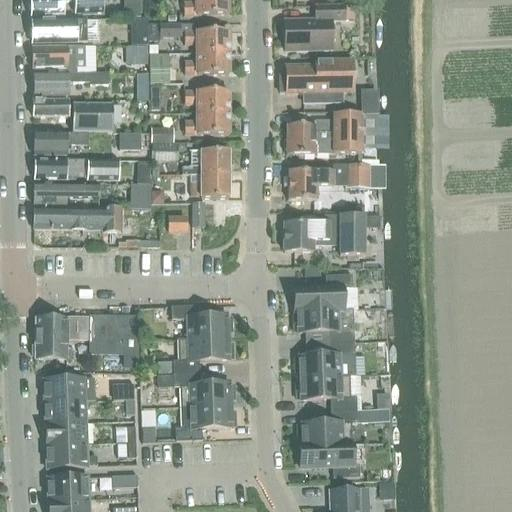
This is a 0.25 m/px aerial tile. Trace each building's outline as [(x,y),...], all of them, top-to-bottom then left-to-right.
[(63,18),(63,3),(75,3),(75,16),(103,15),(102,0),(30,0),(31,19),(63,18)] [(227,0),(195,0),(195,5),(183,5),(184,18),(196,18),(228,17),(227,0)] [(315,9),(315,23),(284,23),(285,53),(331,52),(331,23),(344,22),(344,8),(315,9)] [(147,21),(131,21),(131,38),(147,38),(147,21)] [(76,22),(31,23),(32,46),(86,44),(86,22),(76,22)] [(159,27),(159,39),(179,39),(179,27),(159,27)] [(196,47),(196,56),(229,55),(228,33),(196,34),(184,34),(184,47),(196,47)] [(144,63),(143,47),(130,48),(131,63),(144,63)] [(32,50),(33,71),(66,71),(66,76),(76,76),(76,70),(85,70),(84,49),(32,50)] [(229,55),(196,56),(196,64),(184,64),(184,77),(196,77),(196,78),(229,77),(229,55)] [(168,56),(149,57),(150,85),(169,85),(168,56)] [(315,69),(285,70),(285,96),(303,96),(303,106),(344,106),(343,95),(352,95),(352,64),(332,64),(332,62),(315,63),(315,69)] [(108,75),(76,76),(66,76),(33,76),(33,99),(68,99),(68,85),(89,85),(89,88),(108,87),(108,75)] [(196,107),(196,116),(229,115),(229,93),(196,94),(184,94),(184,107),(196,107)] [(376,95),(362,95),(363,117),(377,116),(376,95)] [(161,101),(151,101),(151,113),(161,113),(161,101)] [(72,120),(72,135),(112,135),(113,107),(68,107),(68,103),(33,103),(33,120),(72,120)] [(229,115),(196,116),(196,124),(184,124),(184,137),(196,137),(196,138),(229,137),(229,115)] [(314,156),(342,156),(361,156),(361,116),(333,116),(333,123),(305,123),(305,128),(286,127),(286,157),(299,157),(299,158),(304,158),(304,157),(314,157),(314,156)] [(173,146),(173,131),(150,131),(151,146),(173,146)] [(88,148),(88,136),(34,135),(34,158),(66,158),(66,144),(71,144),(71,147),(88,148)] [(120,136),(119,152),(140,152),(140,137),(120,136)] [(151,146),(151,163),(175,163),(174,146),(173,146),(151,146)] [(182,178),(191,178),(229,177),(229,153),(191,154),(191,170),(182,170),(182,178)] [(87,175),(86,183),(119,183),(119,163),(34,162),(33,182),(75,182),(75,175),(87,175)] [(345,183),(345,167),(333,167),(333,173),(288,173),(288,202),(317,203),(317,189),(333,189),(333,183),(345,183)] [(369,167),(345,167),(345,183),(345,191),(369,191),(369,167)] [(191,178),(191,185),(191,199),(201,199),(201,201),(229,201),(229,177),(191,178)] [(33,207),(65,207),(65,201),(98,201),(99,187),(34,186),(33,207)] [(150,211),(150,188),(130,187),(130,211),(150,211)] [(192,206),(192,229),(204,229),(204,206),(192,206)] [(122,235),(122,211),(34,210),(33,232),(69,232),(102,232),(102,235),(122,235)] [(340,258),(356,258),(364,258),(363,218),(324,218),(324,225),(284,225),(284,254),(313,254),(313,244),(340,244),(340,258)] [(168,235),(186,235),(186,221),(168,221),(168,235)] [(104,278),(186,280),(186,248),(105,247),(104,278)] [(293,292),(294,314),(343,312),(342,291),(352,291),(351,277),(325,278),(325,290),(293,292)] [(177,342),(177,343),(228,341),(227,335),(231,334),(231,320),(227,320),(227,319),(197,320),(197,308),(170,309),(171,322),(186,322),(187,341),(177,342)] [(327,334),(327,345),(354,344),(353,332),(338,332),(337,313),(343,313),(343,312),(294,314),(294,315),(297,315),(297,319),(293,319),(293,334),(297,334),(297,335),(327,334)] [(90,320),(90,343),(89,355),(103,356),(124,356),(124,371),(138,371),(137,320),(90,319),(90,320)] [(90,343),(90,320),(66,320),(66,322),(35,321),(35,347),(32,349),(32,357),(34,359),(34,361),(66,362),(66,342),(74,343),(90,343)] [(172,363),(173,377),(199,376),(199,364),(228,363),(228,361),(232,361),(232,347),(228,347),(228,341),(177,343),(178,363),(172,363)] [(173,362),(173,342),(149,342),(149,362),(173,362)] [(299,375),(299,381),(349,379),(349,378),(340,378),(339,359),(354,358),(354,344),(327,345),(328,358),(298,359),(298,361),(294,361),(295,375),(299,375)] [(171,392),(170,375),(155,376),(156,393),(171,392)] [(152,376),(136,379),(140,395),(155,392),(152,376)] [(179,390),(180,410),(230,408),(230,402),(234,402),(233,388),(229,388),(229,387),(200,388),(199,376),(173,377),(173,390),(179,390)] [(330,402),(330,414),(356,413),(356,399),(350,400),(349,379),(299,381),(299,387),(295,387),(296,402),(300,401),(300,403),(330,402)] [(94,381),(43,383),(44,405),(84,404),(94,403),(94,381)] [(124,387),(125,402),(134,402),(133,386),(124,387)] [(134,402),(125,402),(126,418),(134,417),(134,402)] [(44,405),(45,427),(85,425),(84,404),(44,405)] [(230,408),(180,410),(181,431),(175,431),(175,444),(202,443),(201,431),(231,430),(231,429),(235,429),(234,414),(230,415),(230,408)] [(167,430),(167,410),(145,410),(145,429),(167,430)] [(299,448),(299,449),(352,447),(351,426),(357,426),(356,413),(330,414),(330,426),(301,427),(301,428),(297,428),(297,444),(301,443),(302,447),(299,448)] [(370,413),(356,413),(357,426),(371,426),(370,413)] [(45,427),(46,448),(86,447),(85,425),(45,427)] [(126,430),(127,445),(136,445),(135,430),(126,430)] [(136,445),(127,445),(128,461),(136,461),(136,445)] [(96,459),(86,459),(86,447),(46,448),(46,471),(87,469),(96,469),(96,459)] [(352,447),(299,449),(300,470),(332,469),(333,481),(359,480),(358,467),(352,467),(352,447)] [(112,478),(112,490),(138,489),(137,477),(112,478)] [(47,481),(48,503),(88,501),(88,479),(47,481)] [(358,511),(358,492),(330,493),(330,511),(358,511)] [(48,503),(47,511),(88,511),(88,501),(48,503)]
